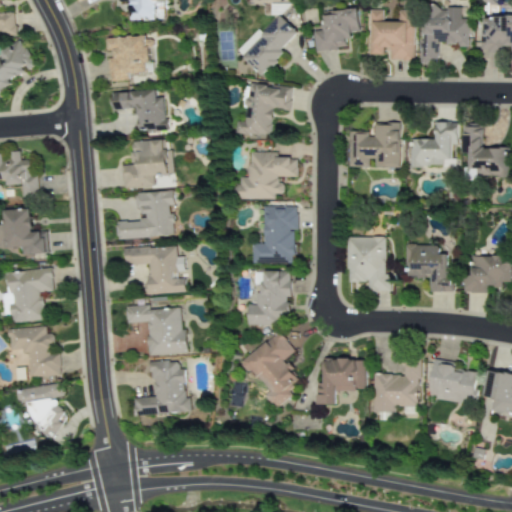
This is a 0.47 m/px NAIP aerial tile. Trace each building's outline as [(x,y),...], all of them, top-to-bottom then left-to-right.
[(163,20),(162,0),(118,0),(118,3),(129,2),(129,21),(163,20)] [(421,65),(437,65),(438,46),(468,46),(468,19),(461,19),(461,8),(422,8),(421,65)] [(360,33),(358,10),(323,13),(324,31),(314,32),(315,51),(350,49),(348,34),(360,33)] [(370,55),(383,55),(383,48),(390,48),(390,60),(414,60),(414,12),(399,12),(399,23),(384,23),(384,11),(370,11),(370,55)] [(261,75),(300,35),(282,17),(243,58),(261,75)] [(511,17),(482,17),(481,50),(511,50),(511,17)] [(238,51),(245,57),(262,37),(255,31),(238,51)] [(110,83),(129,81),(128,74),(149,73),(146,36),(107,39),(108,52),(114,51),(114,59),(108,59),(110,83)] [(0,93),(12,88),(8,82),(26,72),(26,71),(34,67),(20,41),(0,51),(3,56),(0,57),(0,93)] [(291,89),(250,83),(244,123),(236,122),(234,135),(253,137),(253,139),(268,141),(272,109),(288,111),(291,89)] [(137,132),(165,131),(164,98),(156,98),(156,91),(112,93),(113,110),(137,109),(137,132)] [(434,123),(434,140),(409,140),(410,168),(443,167),(443,160),(451,160),(450,145),(457,145),(457,123),(434,123)] [(399,169),(399,125),(373,125),(373,134),(348,133),(348,167),(368,167),(368,160),(375,160),(374,168),(399,169)] [(507,177),(508,149),(482,148),(482,128),(463,127),(462,154),(468,154),(467,169),(475,170),(475,176),(507,177)] [(131,142),(132,165),(121,166),(123,189),(153,187),(153,176),(172,175),(170,140),(131,142)] [(0,154),(0,180),(6,180),(7,186),(21,185),(22,199),(38,198),(36,175),(31,175),(30,160),(21,161),(21,153),(0,154)] [(296,177),(296,158),(277,158),(277,153),(248,153),(249,178),(239,178),(239,186),(234,186),(234,200),(281,199),(281,178),(296,177)] [(116,222),(117,240),(172,237),(170,206),(174,205),(173,191),(135,194),(136,210),(142,209),(143,221),(116,222)] [(250,264),(293,264),(292,231),(297,231),(296,207),(262,207),(263,244),(250,244),(250,264)] [(48,254),(47,232),(33,233),(32,210),(3,211),(4,225),(0,225),(0,248),(21,248),(21,255),(48,254)] [(347,238),(348,283),(367,282),(368,293),(390,292),(390,273),(386,273),(385,237),(347,238)] [(439,246),(405,246),(405,278),(431,278),(431,293),(450,293),(450,255),(439,255),(439,246)] [(184,293),(184,279),(174,279),(174,272),(183,272),(182,257),(176,258),(175,247),(123,249),(124,266),(145,265),(147,295),(184,293)] [(511,283),(511,257),(470,257),(470,276),(463,276),(463,293),(488,294),(488,288),(502,288),(502,283),(511,283)] [(179,308),(148,310),(148,306),(125,307),(126,324),(146,323),(148,356),(187,354),(185,330),(180,330),(179,308)] [(29,378),(60,377),(59,354),(49,354),(49,345),(53,345),(53,334),(45,335),(45,328),(8,329),(9,352),(28,351),(29,378)] [(242,361),(275,408),(291,397),(286,389),(298,381),(283,360),(294,353),(280,333),(242,361)] [(365,388),(365,360),(323,359),(322,384),(317,384),(316,406),(335,406),(336,392),(355,392),(355,388),(365,388)] [(428,398),(474,405),(479,373),(455,369),(456,363),(434,360),(428,398)] [(134,398),(135,417),(187,413),(184,369),(178,370),(178,361),(151,362),(153,397),(134,398)] [(373,374),(372,412),(394,413),(394,406),(419,407),(420,362),(404,362),(403,375),(373,374)] [(511,374),(487,371),(483,398),(492,399),(490,413),(511,415),(511,374)] [(15,391),(17,404),(29,403),(34,435),(62,431),(57,398),(65,397),(63,384),(15,391)]
